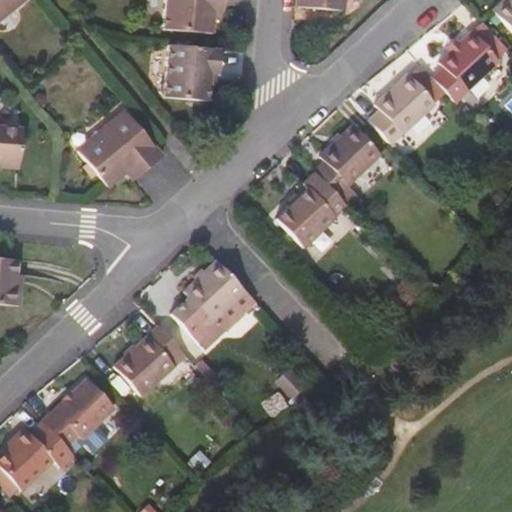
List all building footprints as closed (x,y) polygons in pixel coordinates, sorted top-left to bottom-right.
[(0,0),(0,15),(18,0),(0,0)] [(219,12),(219,0),(168,0),(166,31),(209,35),(211,19),(211,11),(219,12)] [(295,0),(295,6),(297,6),(305,6),(316,7),(339,9),(340,0),(295,0)] [(511,0),(502,0),(491,11),(511,32),(511,0)] [(440,70),(432,79),(453,103),(496,62),(468,33),(435,65),(440,70)] [(216,74),(218,49),(166,45),(162,81),(159,86),(158,92),(162,98),(205,102),(207,74),(216,74)] [(404,75),(392,86),(383,94),(372,105),(377,111),(367,121),(390,145),(432,105),(404,75)] [(379,90),(383,94),(392,86),(388,81),(379,90)] [(133,164),(141,173),(142,172),(161,156),(154,147),(125,111),(77,151),(107,186),(124,172),(133,164)] [(360,201),(346,186),(380,154),(351,125),(318,155),(324,163),(313,173),(336,196),(349,211),(360,201)] [(0,167),(16,169),(19,132),(0,129),(0,167)] [(133,164),(124,172),(131,180),(141,173),(133,164)] [(324,208),(336,196),(313,173),(301,183),(306,189),(274,218),(302,248),(333,217),(324,208)] [(0,295),(27,297),(28,276),(22,276),(23,265),(23,251),(0,248),(0,295)] [(203,348),(252,302),(213,260),(212,260),(180,290),(184,295),(167,310),(203,348)] [(419,299),(404,282),(382,303),(397,319),(419,299)] [(139,396),(183,355),(154,325),(111,366),(139,396)] [(198,363),(193,367),(206,380),(210,376),(198,363)] [(302,386),(287,371),(275,382),(290,398),(302,386)] [(84,380),(40,423),(66,451),(79,439),(83,444),(115,412),(84,380)] [(66,451),(40,423),(27,435),(22,429),(11,439),(14,442),(0,454),(0,471),(15,488),(18,491),(51,462),(64,477),(79,464),(66,451)] [(15,488),(0,471),(0,490),(5,496),(15,488)]
